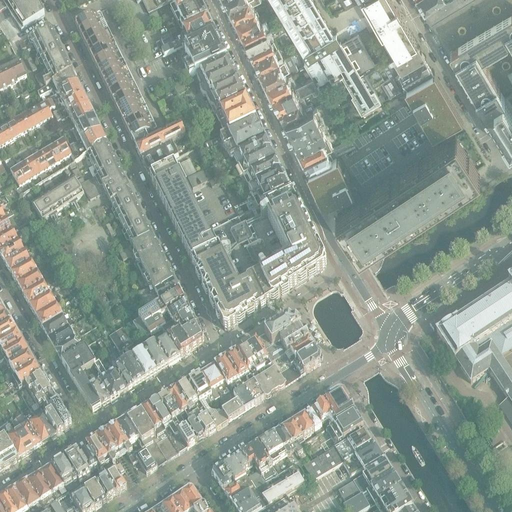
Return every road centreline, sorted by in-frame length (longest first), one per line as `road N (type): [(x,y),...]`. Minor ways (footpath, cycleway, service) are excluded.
road 1 (residential): [(47,0),(218,347)]
road 2 (residential): [(212,0),(349,269)]
road 3 (residential): [(492,511),(403,367),(392,334)]
road 4 (residential): [(503,170),(406,0)]
road 5 (residential): [(503,170),(349,269)]
road 6 (residential): [(338,375),(192,469)]
road 7 (residential): [(87,428),(0,281)]
road 8 (residential): [(338,375),(424,511)]
road 9 (residential): [(218,347),(87,428)]
road 10 (residential): [(392,334),(396,323),(511,245)]
